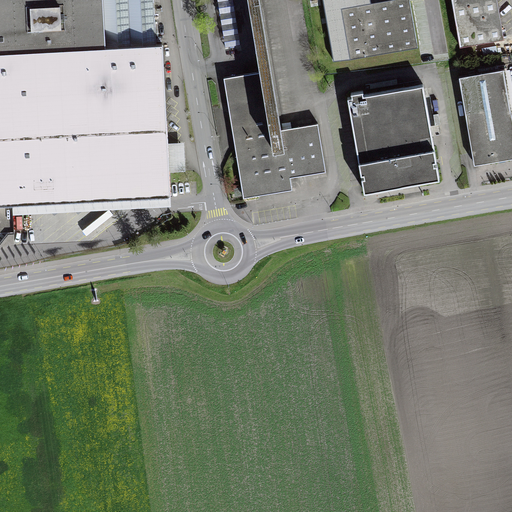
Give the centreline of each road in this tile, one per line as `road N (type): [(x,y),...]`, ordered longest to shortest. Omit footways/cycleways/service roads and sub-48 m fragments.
road 1 (residential): [(248,245),(511,196)]
road 2 (tertiary): [(0,285),(198,254)]
